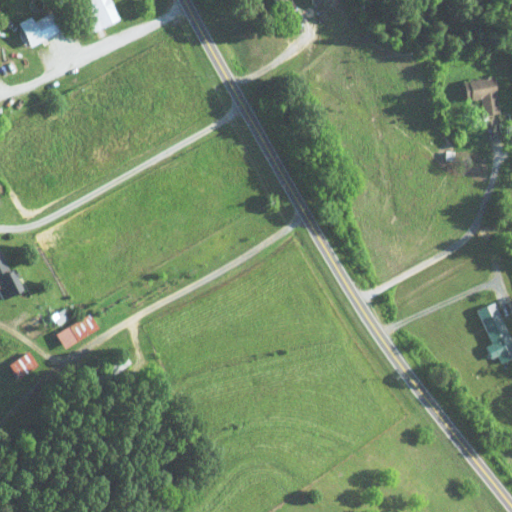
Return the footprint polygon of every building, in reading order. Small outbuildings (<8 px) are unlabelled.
[(78,12),(87,32),(116,19),(107,0),(86,0),(89,7),(78,12)] [(26,15),(13,21),(25,46),(58,30),(48,11),(29,20),(26,15)] [(292,33),(300,29),(291,11),(283,16),(292,33)] [(496,111),(489,74),(459,80),(462,100),(477,97),(480,114),(496,111)] [(0,296),(15,289),(0,257),(0,296)] [(474,308),(488,343),(483,345),(488,358),(495,355),(498,362),(511,356),(511,349),(492,301),(474,308)] [(59,346),(95,330),(88,314),(52,330),(59,346)] [(14,378),(35,366),(25,350),(4,363),(14,378)]
